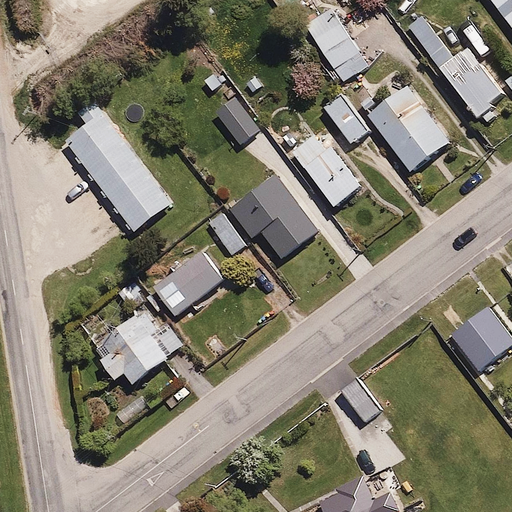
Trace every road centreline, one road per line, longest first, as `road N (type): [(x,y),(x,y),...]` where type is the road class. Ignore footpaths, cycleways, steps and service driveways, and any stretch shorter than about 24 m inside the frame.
road 1 (residential): [(98,511),(511,196)]
road 2 (tertiary): [(0,194),(48,511)]
